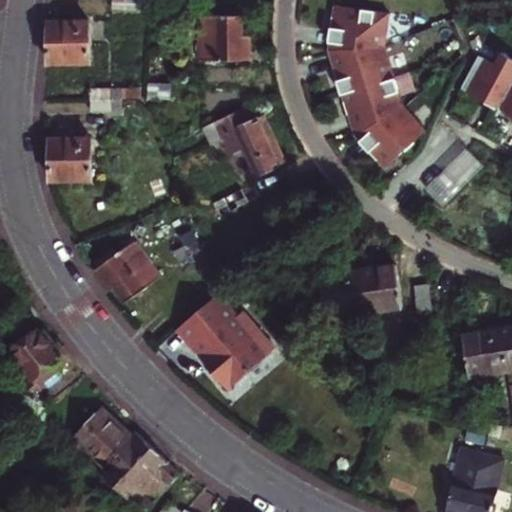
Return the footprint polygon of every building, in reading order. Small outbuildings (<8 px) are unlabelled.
[(107,16),(108,3),(74,0),(73,0),(73,9),(56,7),(56,12),(107,16)] [(153,20),(153,0),(117,0),(117,19),(153,20)] [(385,48),(390,13),(340,8),(339,19),(333,19),(333,25),(333,32),(338,33),(337,53),(342,72),(336,74),(338,81),(340,87),(345,85),(350,103),(345,105),(347,112),(349,118),(354,116),(360,135),(373,150),(369,154),(374,159),(378,164),(383,160),(390,165),(427,131),(403,107),(385,48)] [(243,37),(243,20),(201,20),(201,61),(251,62),(252,47),(252,37),(243,37)] [(95,21),(57,22),(54,49),(54,65),(96,64),(95,21)] [(480,58),(463,89),(480,99),(511,115),(511,59),(502,54),(496,66),(480,58)] [(119,103),(131,102),(131,89),(119,90),(119,103)] [(96,103),(119,103),(119,90),(96,90),(96,103)] [(119,113),(132,113),(131,102),(119,103),(119,113)] [(96,103),(96,114),(119,113),(119,103),(96,103)] [(279,166),(286,162),(276,141),(264,115),(250,122),(245,110),(216,124),(230,157),(245,149),(259,178),(280,168),(279,166)] [(55,186),(97,184),(96,139),(54,140),(55,159),(55,186)] [(467,149),(426,189),(444,209),(485,167),(467,149)] [(251,201),(244,187),(221,199),(228,213),(251,201)] [(96,279),(102,286),(112,300),(118,295),(123,301),(130,310),(165,284),(137,248),(96,279)] [(182,250),(173,257),(182,267),(190,260),(182,250)] [(403,312),(397,269),(381,272),(361,275),(367,317),(403,312)] [(323,280),(329,322),(367,317),(361,275),(339,278),(323,280)] [(418,293),(422,320),(435,319),(431,291),(418,293)] [(247,317),(243,321),(222,299),(183,334),(207,361),(205,363),(211,369),(234,394),(280,353),(247,317)] [(466,337),(472,380),(510,374),(504,332),(485,334),(466,337)] [(39,386),(14,412),(28,426),(33,423),(67,387),(58,379),(72,363),(56,348),(48,339),(46,341),(42,337),(16,363),(39,386)] [(76,445),(65,435),(53,446),(58,451),(78,471),(84,476),(95,464),(110,447),(125,432),(107,415),(96,426),(76,445)] [(485,427),(482,439),(493,441),(495,430),(485,427)] [(506,432),(495,430),(493,441),(504,444),(506,432)] [(142,440),(138,445),(125,432),(110,447),(166,501),(185,481),(164,461),(142,440)] [(104,478),(138,511),(155,511),(157,510),(166,501),(110,447),(95,464),(107,475),(104,478)] [(52,457),(64,470),(62,472),(70,480),(78,471),(58,451),(52,457)] [(475,511),(488,460),(467,455),(456,501),(453,500),(450,511),(475,511)] [(62,472),(64,470),(52,457),(49,460),(62,472)] [(499,511),(498,511),(508,465),(488,460),(475,511),(499,511)]
